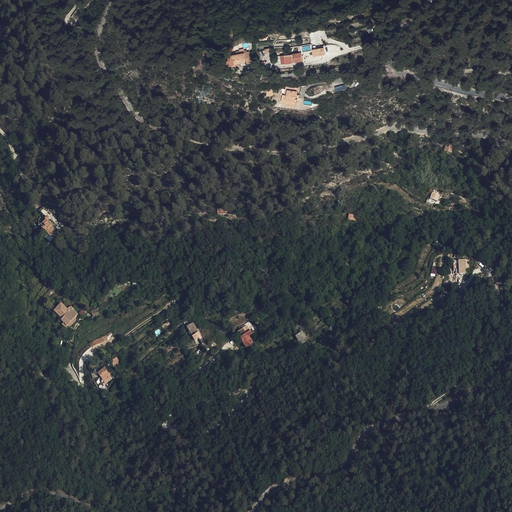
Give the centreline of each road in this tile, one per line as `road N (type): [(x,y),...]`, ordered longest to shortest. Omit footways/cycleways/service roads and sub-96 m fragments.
road 1 (unclassified): [(511,143),(484,132),(390,126),(283,153),(160,129),(137,115),(97,50),(116,0)]
road 2 (unclassified): [(254,511),(275,489),(341,474),(367,428),(456,402),(511,362)]
road 3 (unclassified): [(511,97),(393,67),(384,38),(430,0)]
